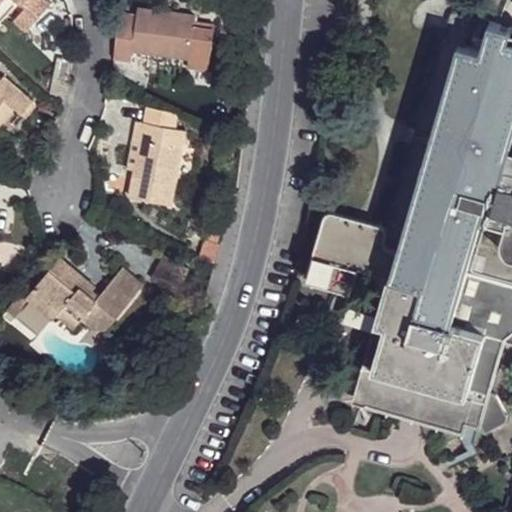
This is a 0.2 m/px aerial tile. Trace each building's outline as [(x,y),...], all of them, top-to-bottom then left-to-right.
[(0,0),(0,17),(12,3),(18,10),(12,18),(24,28),(49,0),(48,0),(0,0)] [(191,16),(191,10),(137,4),(136,10),(119,8),(111,53),(130,56),(132,47),(184,54),(184,62),(204,65),(210,19),(191,16)] [(511,25),(511,27),(490,20),(458,12),(455,12),(450,17),(445,34),(446,36),(447,40),(446,41),(443,43),(425,102),(425,107),(426,110),(425,111),(422,114),(414,137),(413,143),(413,145),(415,149),(414,150),(412,152),(410,155),(392,215),(392,216),(393,219),(394,221),(392,223),(389,225),(385,240),(385,242),(388,247),(382,240),(385,231),(384,227),(365,221),(333,211),(327,213),(309,273),(309,278),(343,288),(347,289),(350,288),(357,265),(391,275),(382,304),(359,297),(359,296),(351,297),(348,300),(345,303),(336,335),(337,339),(342,344),(368,351),(357,384),(354,398),(408,414),(422,418),(431,434),(443,427),(449,439),(463,433),(468,445),(489,435),(487,430),(508,420),(509,414),(498,395),(491,393),(508,337),(511,338),(511,147),(510,147),(511,138),(511,25)] [(0,101),(3,97),(13,107),(19,112),(31,99),(2,74),(0,76),(0,101)] [(0,101),(0,143),(7,135),(0,129),(0,121),(13,107),(3,97),(0,101)] [(163,123),(166,108),(138,102),(135,118),(163,123)] [(135,118),(133,118),(124,165),(131,166),(126,192),(170,200),(180,142),(169,141),(174,125),(163,123),(135,118)] [(165,251),(150,274),(173,288),(188,265),(165,251)] [(50,266),(27,295),(52,315),(57,312),(73,325),(82,315),(92,324),(106,324),(143,279),(122,262),(99,290),(92,285),(96,281),(68,258),(57,271),(50,266)] [(190,299),(173,288),(167,298),(172,301),(166,310),(178,318),(190,299)]
